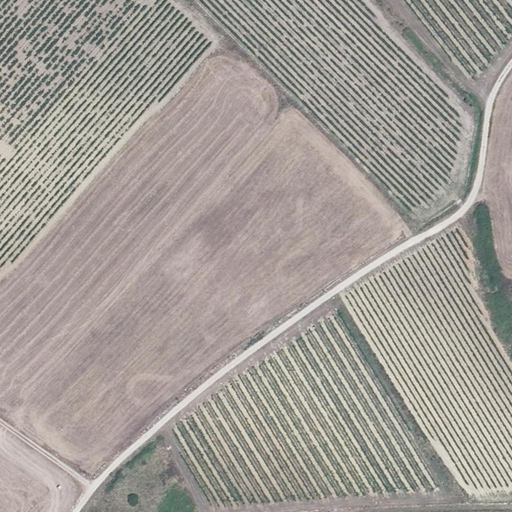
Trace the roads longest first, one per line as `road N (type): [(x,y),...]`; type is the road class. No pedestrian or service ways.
road 1 (track): [(78,511),(105,475),(218,376),(461,216),(480,173),(498,85),(511,68)]
road 2 (track): [(96,488),(0,415)]
